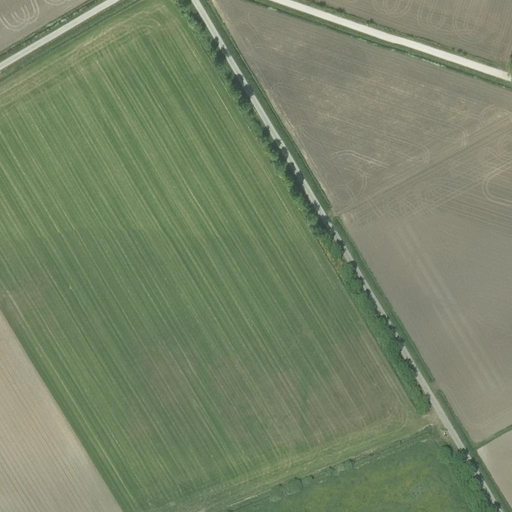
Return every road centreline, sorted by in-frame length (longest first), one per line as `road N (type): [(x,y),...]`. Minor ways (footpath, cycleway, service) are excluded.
road 1 (unclassified): [(497,511),(194,0)]
road 2 (track): [(280,0),(511,78)]
road 3 (unclassified): [(0,67),(113,0)]
